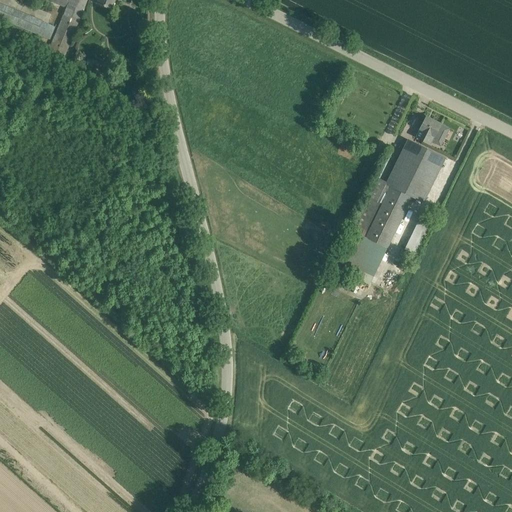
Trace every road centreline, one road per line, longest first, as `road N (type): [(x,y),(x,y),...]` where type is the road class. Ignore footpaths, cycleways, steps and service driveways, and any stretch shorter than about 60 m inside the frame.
road 1 (unclassified): [(188,511),(228,384),(218,294),(170,112),(160,0)]
road 2 (unclassified): [(511,132),(247,0)]
road 3 (track): [(223,418),(43,260),(25,261),(10,281)]
